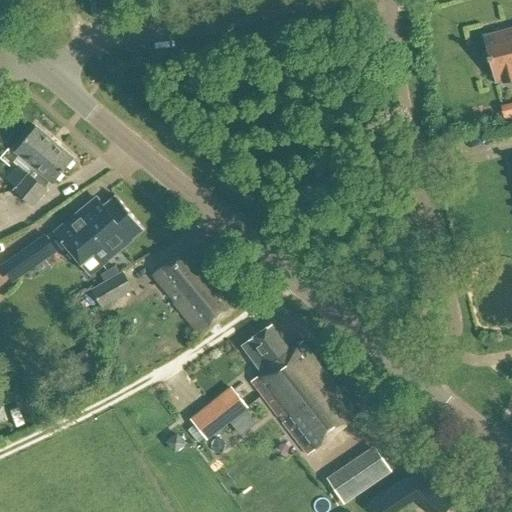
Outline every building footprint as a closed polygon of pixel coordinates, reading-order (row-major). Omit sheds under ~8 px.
[(511,29),(483,37),(492,74),(494,83),(502,81),(503,85),(511,82),(511,29)] [(35,168),(57,143),(37,127),(16,152),(19,155),(12,163),(16,167),(6,179),(16,187),(34,167),(35,168)] [(16,187),(14,190),(33,206),(47,190),(42,185),(48,179),(53,184),(75,159),(57,143),(35,168),(34,167),(16,187)] [(57,235),(75,255),(91,274),(144,229),(116,197),(103,208),(97,201),(57,235)] [(209,268),(202,273),(184,251),(155,274),(175,299),(172,301),(200,335),(238,305),(223,287),(217,292),(209,283),(216,277),(209,268)] [(123,272),(92,290),(102,309),(134,290),(123,272)] [(307,455),(359,417),(303,342),(292,350),(273,325),(244,346),(263,372),(251,380),(307,455)] [(231,386),(190,419),(207,441),(230,423),(245,410),(248,408),(231,386)] [(157,429),(165,439),(177,429),(170,419),(157,429)] [(326,479),(342,503),(388,472),(372,448),(326,479)] [(397,483),(428,511),(445,511),(454,503),(418,469),(397,483)] [(392,511),(380,493),(369,501),(375,511),(392,511)]
